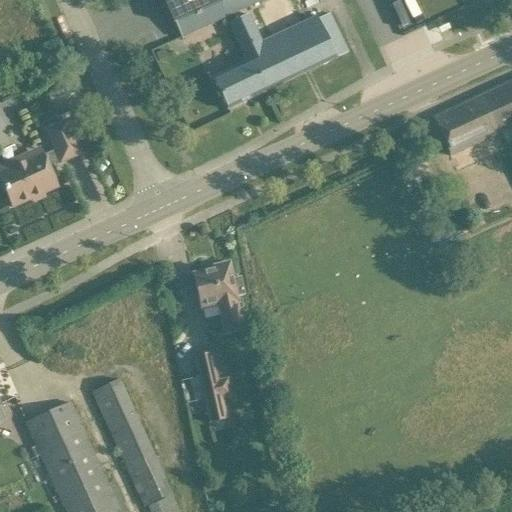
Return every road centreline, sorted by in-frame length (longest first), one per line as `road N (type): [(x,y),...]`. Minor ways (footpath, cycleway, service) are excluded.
road 1 (secondary): [(167,208),(511,51)]
road 2 (unclassified): [(167,208),(66,0)]
road 3 (secondary): [(0,285),(167,208)]
